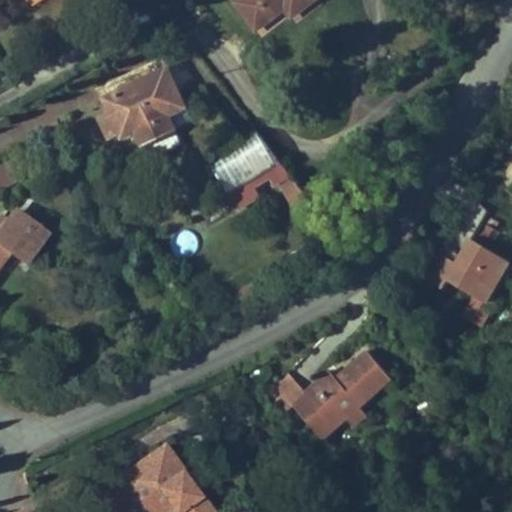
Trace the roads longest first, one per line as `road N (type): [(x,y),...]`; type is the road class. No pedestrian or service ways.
road 1 (residential): [(17,431),(356,276),(511,18)]
road 2 (residential): [(500,0),(322,145),(300,144),(277,130),(174,0)]
